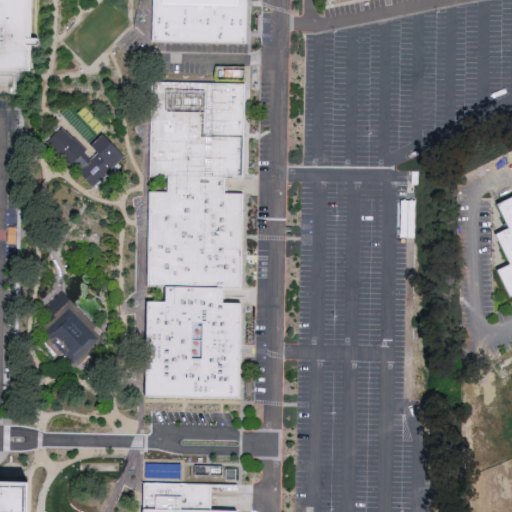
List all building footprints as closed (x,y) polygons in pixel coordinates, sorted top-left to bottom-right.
[(29,0),(28,72),(0,71),(0,0),(29,0)] [(245,0),(245,43),(151,41),(151,0),(245,0)] [(242,179),(223,179),(223,196),(242,196),(240,291),(224,290),(224,303),(241,303),(239,399),(145,398),(147,302),(164,302),(164,290),(146,290),(148,193),(166,194),(166,179),(149,179),(152,82),(244,84),(242,179)] [(127,153),(103,134),(93,145),(98,149),(94,154),(61,128),(50,142),(90,173),(86,179),(99,189),(127,153)] [(511,289),(505,293),(491,267),(504,261),(490,231),(503,224),(492,200),(511,190),(511,289)] [(62,293),(102,337),(64,373),(23,329),(62,293)] [(26,511),(0,511),(0,482),(27,483),(26,511)] [(238,511),(146,511),(147,482),(213,483),(213,506),(239,508),(238,511)]
